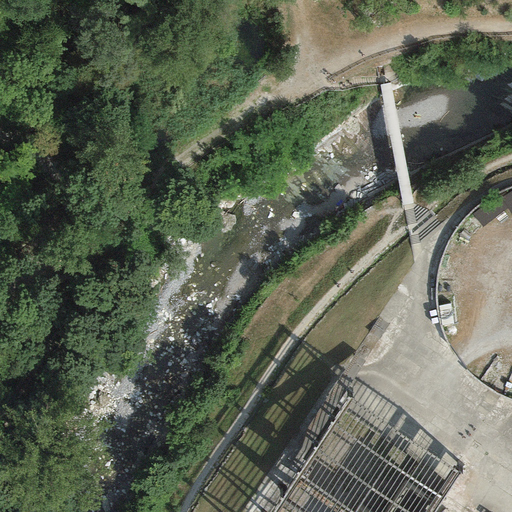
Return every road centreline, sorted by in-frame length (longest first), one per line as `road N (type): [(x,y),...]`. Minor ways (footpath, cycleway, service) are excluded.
road 1 (track): [(0,284),(312,76)]
road 2 (track): [(312,76),(425,30),(511,21)]
